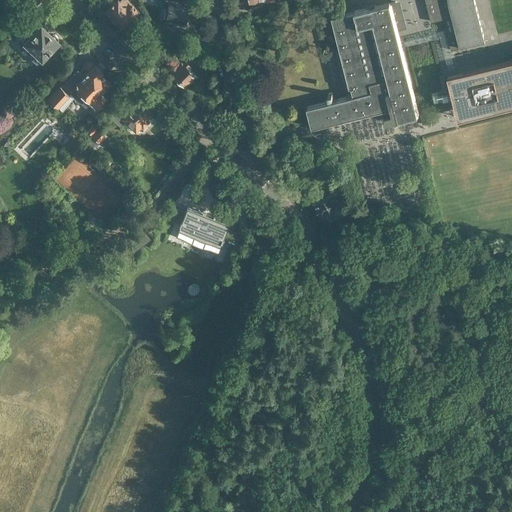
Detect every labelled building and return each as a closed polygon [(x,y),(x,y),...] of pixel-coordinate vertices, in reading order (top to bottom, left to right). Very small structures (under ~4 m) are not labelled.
[(131,14),(136,9),(127,0),(118,0),(117,0),(115,0),(105,10),(120,26),(132,15),(131,14)] [(188,1),(185,1),(185,2),(176,0),(163,0),(163,6),(168,7),(165,20),(171,21),(170,27),(185,30),(187,16),(185,16),(188,1)] [(356,0),(359,9),(354,10),(355,11),(334,16),(340,42),(334,43),(345,87),(351,85),(353,94),(307,106),(312,125),(391,106),(391,105),(395,104),(398,118),(416,113),(395,30),(402,29),(404,23),(399,20),(401,15),(397,11),(399,6),(395,1),(370,7),(370,6),(364,8),(363,2),(371,0),(356,0)] [(461,45),(485,39),(475,0),(425,0),(431,21),(443,18),(451,49),(461,47),(461,45)] [(58,39),(58,37),(55,34),(53,35),(52,36),(47,31),(48,30),(48,27),(45,25),(43,25),(42,26),(41,25),(36,31),(27,23),(16,35),(25,43),(22,45),(32,55),(31,56),(31,58),(36,63),(38,63),(59,41),(57,40),(58,39)] [(207,44),(205,35),(198,37),(200,45),(207,44)] [(183,87),(196,75),(188,67),(189,66),(180,56),(175,61),(178,64),(169,73),(183,87)] [(511,58),(448,75),(450,84),(459,117),(511,103),(511,58)] [(94,65),(89,61),(86,60),(83,64),(83,67),(79,71),(78,70),(62,87),(60,85),(48,98),(56,106),(70,92),(92,114),(105,100),(99,94),(110,83),(101,74),(102,72),(101,71),(104,68),(99,63),(96,66),(94,65)] [(150,114),(138,103),(135,107),(133,105),(128,110),(125,109),(122,112),(117,107),(109,116),(114,121),(113,122),(119,128),(125,120),(136,130),(141,125),(143,127),(148,122),(145,120),(150,114)] [(92,135),(99,128),(93,122),(86,130),(92,135)] [(94,135),(92,138),(97,143),(99,140),(100,141),(106,135),(100,128),(94,135)] [(327,168),(319,172),(324,183),(333,179),(327,168)] [(330,198),(316,205),(321,214),(328,211),(330,216),(332,219),(350,210),(349,208),(340,192),(335,195),(340,204),(335,207),(330,198)] [(330,198),(335,207),(340,204),(335,195),(330,198)] [(179,222),(184,210),(175,206),(170,218),(179,222)] [(186,211),(182,221),(183,221),(182,224),(195,230),(194,230),(196,231),(194,236),(206,241),(208,235),(210,236),(223,241),(224,238),(225,238),(230,224),(220,220),(221,218),(214,216),(214,217),(205,213),(205,212),(199,209),(198,211),(188,207),(187,211),(186,211)] [(240,232),(232,229),(227,241),(236,244),(240,232)]
